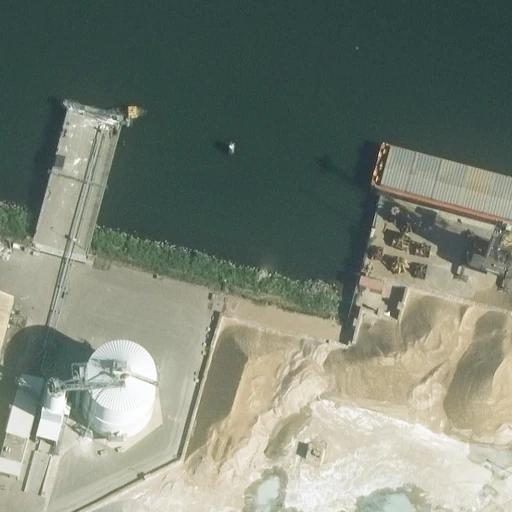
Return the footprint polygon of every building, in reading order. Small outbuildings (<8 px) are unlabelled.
[(50,206),(71,208),(74,188),(53,185),(50,206)] [(408,216),(398,254),(437,264),(447,227),(408,216)] [(321,332),(333,336),(330,348),(342,351),(350,321),(325,315),(321,332)] [(78,400),(78,403),(78,406),(79,409),(79,412),(80,415),(81,418),(83,421),(85,424),(87,426),(89,429),(91,431),(94,433),(96,434),(99,436),(102,437),(105,438),(108,439),(111,439),(114,439),(118,439),(121,439),(124,438),(127,437),(130,436),(132,434),(135,433),(138,431),(140,429),(142,426),(144,424),(146,421),(147,418),(148,415),(149,412),(150,409),(150,406),(151,403),(150,400),(150,397),(149,393),(148,390),(147,388),(146,385),(144,382),(142,380),(140,377),(138,375),(135,373),(133,371),(130,370),(127,369),(124,368),(121,367),(118,367),(114,367),(111,367),(108,367),(105,368),(102,369),(99,370),(96,371),(94,373),(91,375),(89,377),(87,380),(85,382),(83,385),(81,388),(80,391),(79,394),(79,397),(78,400)] [(21,380),(0,458),(0,463),(20,469),(43,386),(21,380)]
